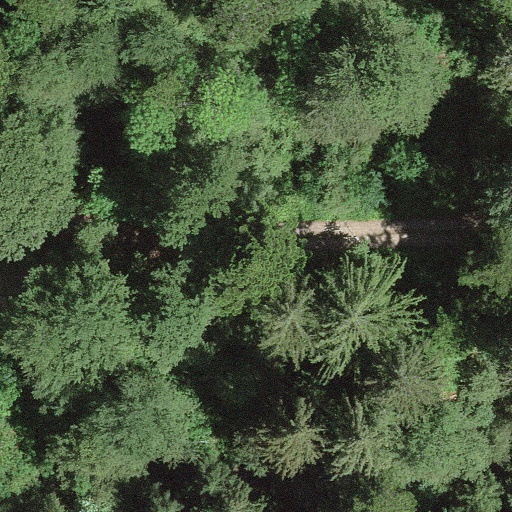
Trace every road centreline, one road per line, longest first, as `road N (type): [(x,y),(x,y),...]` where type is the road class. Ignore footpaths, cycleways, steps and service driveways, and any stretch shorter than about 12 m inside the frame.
road 1 (track): [(511,233),(143,254),(0,187)]
road 2 (track): [(0,300),(143,254)]
